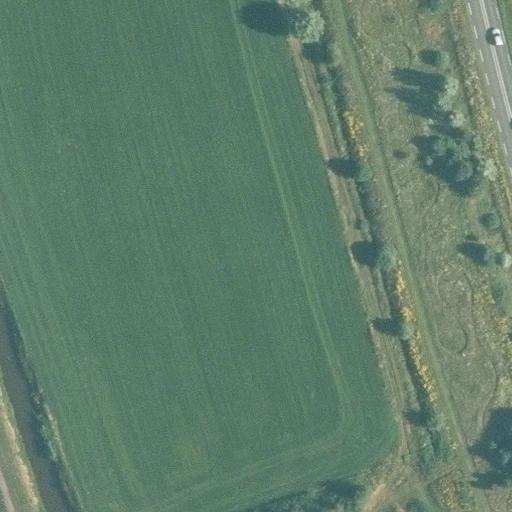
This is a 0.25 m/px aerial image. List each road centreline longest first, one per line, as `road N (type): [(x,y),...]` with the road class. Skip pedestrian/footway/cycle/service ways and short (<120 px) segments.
road 1 (track): [(402,462),(288,17)]
road 2 (primary): [(511,124),(479,0)]
